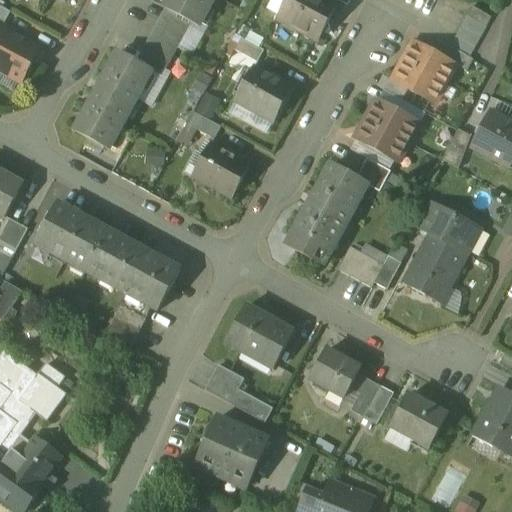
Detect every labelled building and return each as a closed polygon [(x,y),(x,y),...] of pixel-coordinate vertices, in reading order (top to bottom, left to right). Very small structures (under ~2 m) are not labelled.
[(170,0),(166,9),(192,24),(200,28),(215,0),(170,0)] [(326,0),(289,0),(278,20),(320,43),(339,7),(326,0)] [(11,14),(0,7),(0,23),(5,26),(11,14)] [(192,24),(170,12),(152,44),(174,56),(192,24)] [(468,18),(451,48),(467,57),(470,59),(487,29),(468,18)] [(14,36),(2,29),(0,32),(0,72),(22,84),(40,51),(25,42),(26,40),(15,35),(14,36)] [(265,52),(242,40),(235,52),(258,64),(265,52)] [(174,56),(152,44),(140,66),(153,73),(162,78),(174,56)] [(436,55),(416,44),(414,48),(409,49),(410,55),(405,64),(447,87),(451,79),(449,74),(454,65),(436,55)] [(451,49),(442,44),(436,55),(454,65),(455,65),(461,68),(467,57),(451,48),(451,49)] [(118,54),(76,133),(110,151),(153,73),(140,66),(118,54)] [(447,87),(405,64),(400,73),(395,74),(396,80),(394,83),(433,104),(438,95),(443,94),(447,87)] [(293,91),(255,69),(236,103),(275,124),(293,91)] [(417,123),(379,102),(377,106),(371,107),(373,112),(368,122),(410,145),(414,138),(412,132),(417,123)] [(511,124),(492,114),(473,149),(508,168),(511,159),(511,124)] [(222,129),(199,116),(193,128),(215,141),(222,129)] [(410,145),(368,122),(363,131),(358,132),(359,138),(357,141),(396,162),(400,153),(406,152),(410,145)] [(459,131),(443,161),(459,171),(472,138),(459,131)] [(252,167),(211,145),(202,162),(205,164),(197,179),(194,177),(193,178),(233,200),(252,167)] [(196,152),(184,171),(192,176),(203,157),(196,152)] [(392,174),(368,161),(358,180),(368,186),(368,187),(380,194),(392,174)] [(332,167),(288,248),(324,267),(331,255),(329,254),(360,197),(362,198),(368,187),(368,186),(358,180),(332,167)] [(0,173),(0,216),(6,220),(24,187),(0,173)] [(59,205),(37,246),(129,296),(153,309),(159,312),(181,272),(59,205)] [(480,231),(434,206),(420,231),(431,236),(432,236),(467,255),(480,231)] [(10,221),(0,239),(0,241),(17,251),(28,231),(10,221)] [(467,255),(432,236),(431,236),(405,285),(446,308),(454,293),(450,290),(469,256),(467,255)] [(385,267),(351,248),(339,271),(373,290),(376,285),(390,258),(385,267)] [(402,265),(390,258),(376,285),(388,291),(402,265)] [(6,283),(0,292),(0,320),(3,322),(24,293),(6,283)] [(129,296),(106,337),(131,350),(153,309),(129,296)] [(294,334),(247,308),(227,345),(274,371),(294,334)] [(361,370),(327,352),(311,380),(346,399),(351,390),(359,375),(361,370)] [(38,378),(5,353),(0,359),(0,454),(5,458),(36,415),(47,423),(66,397),(39,377),(38,378)] [(245,381),(220,367),(206,392),(255,418),(256,418),(263,404),(264,405),(264,404),(245,394),(248,387),(243,385),(245,381)] [(369,381),(359,375),(351,390),(361,396),(369,381)] [(361,396),(352,412),(365,419),(382,388),(369,381),(361,396)] [(382,388),(365,419),(377,426),(395,395),(382,388)] [(263,402),(275,407),(280,394),(268,390),(263,402)] [(511,395),(504,391),(495,406),(492,404),(474,437),(507,456),(511,446),(511,395)] [(448,418),(410,396),(392,428),(414,440),(412,445),(428,454),(448,418)] [(269,442),(218,420),(209,441),(203,444),(205,449),(197,467),(249,489),(269,442)] [(0,454),(0,500),(16,511),(27,511),(45,488),(43,486),(62,459),(35,439),(20,459),(15,466),(8,460),(5,458),(0,454)] [(20,459),(12,453),(8,460),(15,466),(20,459)] [(369,511),(374,501),(330,483),(324,499),(319,511),(369,511)] [(229,511),(234,501),(212,492),(206,506),(218,511),(229,511)] [(324,499),(309,492),(301,511),(319,511),(324,499)] [(464,496),(458,511),(475,511),(479,501),(464,496)]
